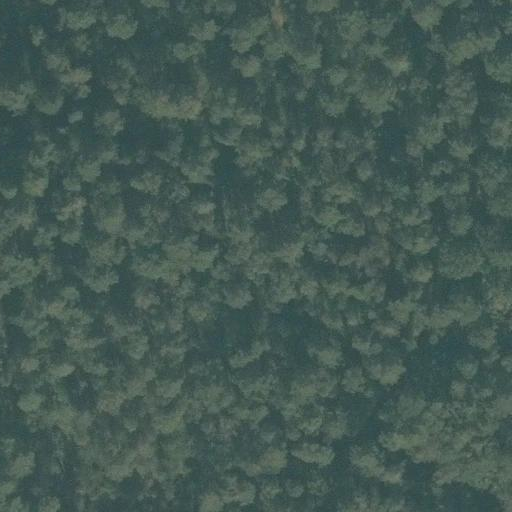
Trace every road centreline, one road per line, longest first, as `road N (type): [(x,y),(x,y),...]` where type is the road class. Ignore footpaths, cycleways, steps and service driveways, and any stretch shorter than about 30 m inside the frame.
road 1 (track): [(313,511),(511,175)]
road 2 (track): [(361,426),(511,506)]
